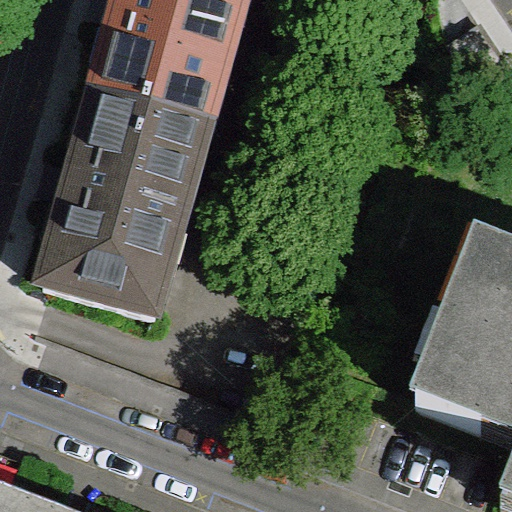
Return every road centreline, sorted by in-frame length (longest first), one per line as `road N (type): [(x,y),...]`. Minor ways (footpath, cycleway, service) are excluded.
road 1 (residential): [(303,511),(0,388)]
road 2 (residential): [(53,0),(0,194)]
